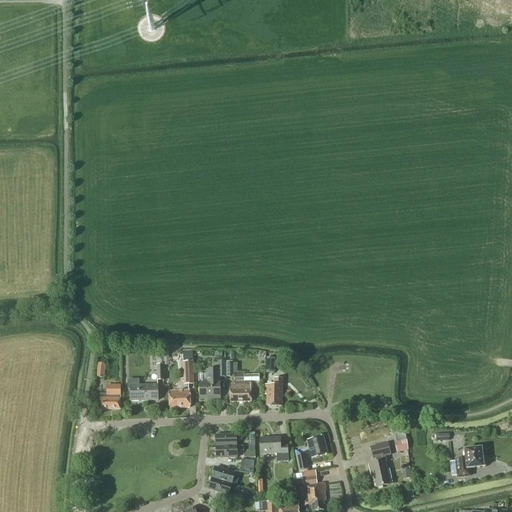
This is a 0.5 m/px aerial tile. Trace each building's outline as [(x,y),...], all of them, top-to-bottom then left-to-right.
[(194,384),(192,351),(182,352),(184,385),(194,384)] [(219,378),(226,378),(226,364),(225,364),(225,362),(218,362),(218,369),(206,369),(206,373),(198,373),(198,381),(199,381),(200,400),(220,399),(219,378)] [(106,364),(97,363),(96,377),(105,378),(106,364)] [(235,364),(226,364),(226,378),(232,378),(232,374),(235,374),(235,364)] [(234,384),(230,384),(230,402),(251,402),(251,384),(251,381),(259,381),(259,375),(234,376),(234,384)] [(265,384),(265,395),(267,395),(267,405),(282,407),(282,379),(274,379),(274,384),(265,384)] [(139,386),(139,380),(128,380),(128,389),(130,389),(131,401),(158,401),(157,386),(139,386)] [(119,385),(106,385),(106,395),(100,395),(100,410),(119,410),(120,406),(119,385)] [(191,408),(190,391),(169,392),(170,408),(191,408)] [(408,451),(405,434),(394,436),(396,442),(394,443),(397,453),(408,451)] [(216,447),(236,446),(235,435),(215,436),(216,447)] [(328,455),(323,436),(308,440),(312,459),(328,455)] [(280,446),(280,438),(260,439),(260,455),(277,454),(277,462),(288,462),(287,445),(280,446)] [(390,455),(387,444),(371,448),(373,459),(376,458),(377,463),(369,465),(371,475),(373,474),(376,487),(390,484),(384,462),(386,461),(385,456),(390,455)] [(236,446),(216,447),(216,459),(236,458),(236,451),(240,451),(240,452),(243,452),(243,446),(236,446)] [(482,458),(481,448),(465,450),(466,459),(456,460),(458,478),(470,476),(469,469),(474,468),(486,466),(485,457),(482,458)] [(309,469),(306,454),(295,456),(298,471),(309,469)] [(215,468),(212,479),(231,485),(235,473),(215,468)] [(301,498),(305,498),(305,505),(312,504),(313,511),(324,510),(323,501),(326,501),(325,491),(325,484),(317,484),(315,471),(309,472),(302,474),(294,475),(294,478),(302,477),(303,487),(299,487),(301,498)] [(237,486),(231,485),(212,479),(209,490),(228,496),(230,490),(235,492),(237,486)] [(277,503),(277,502),(259,503),(259,511),(266,511),(265,511),(298,511),(298,502),(277,503)]
